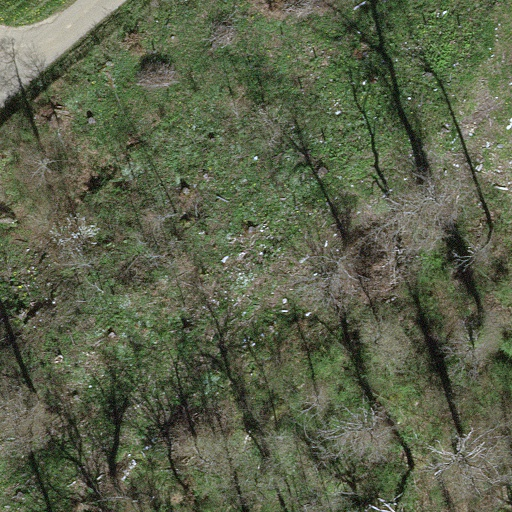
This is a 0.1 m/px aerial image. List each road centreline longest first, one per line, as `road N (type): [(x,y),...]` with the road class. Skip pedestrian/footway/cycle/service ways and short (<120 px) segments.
road 1 (track): [(511,222),(417,511)]
road 2 (unclassified): [(96,0),(0,90)]
